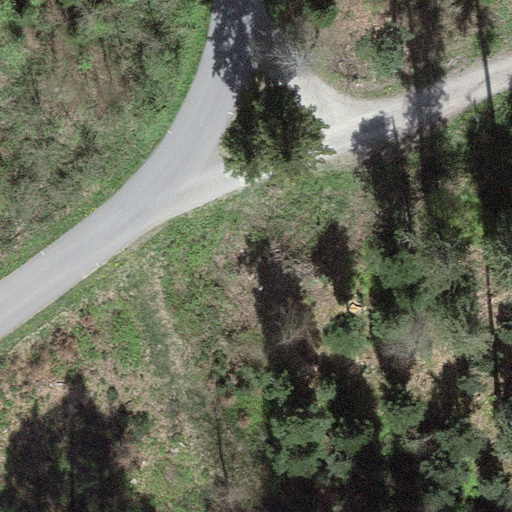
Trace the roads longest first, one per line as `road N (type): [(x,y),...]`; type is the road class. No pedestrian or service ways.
road 1 (unclassified): [(0,309),(155,188),(192,140),(221,70),(233,0)]
road 2 (track): [(155,188),(374,123),(511,69)]
road 3 (track): [(374,123),(309,99),(227,41)]
